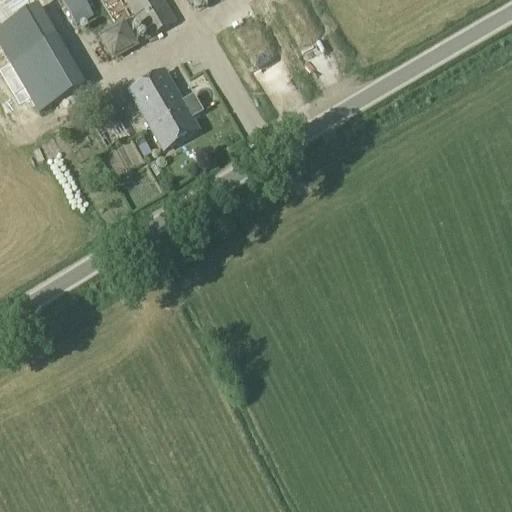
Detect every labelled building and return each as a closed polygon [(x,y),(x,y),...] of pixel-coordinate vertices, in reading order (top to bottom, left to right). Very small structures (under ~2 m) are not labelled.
[(0,0),(0,18),(8,15),(0,0)] [(76,27),(111,7),(107,0),(63,0),(62,1),(76,27)] [(123,0),(147,40),(175,24),(161,0),(123,0)] [(0,48),(38,115),(85,87),(38,8),(0,30),(0,48)] [(114,62),(138,47),(122,22),(98,37),(114,62)] [(198,134),(163,75),(130,94),(165,154),(198,134)] [(106,153),(128,139),(106,102),(85,115),(106,153)]
